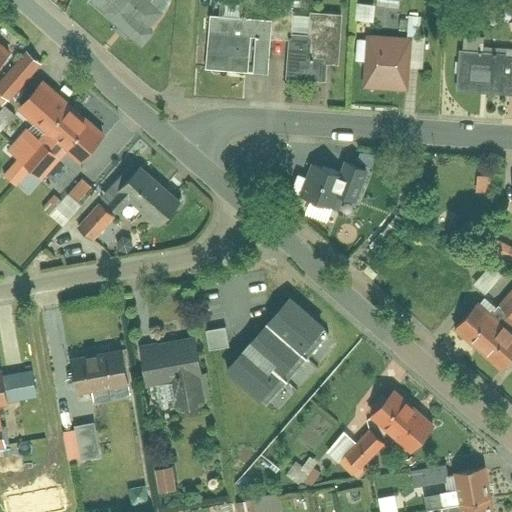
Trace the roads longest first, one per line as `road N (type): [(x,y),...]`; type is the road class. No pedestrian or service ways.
road 1 (residential): [(242,203),(511,436)]
road 2 (residential): [(511,138),(222,118),(183,148)]
road 3 (residential): [(242,203),(205,250),(0,287)]
road 4 (residential): [(18,0),(183,148)]
